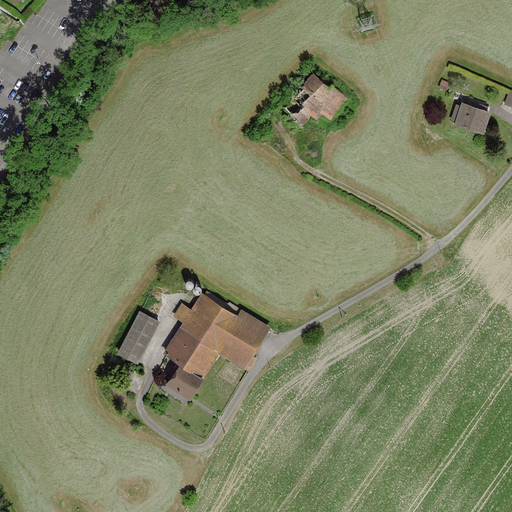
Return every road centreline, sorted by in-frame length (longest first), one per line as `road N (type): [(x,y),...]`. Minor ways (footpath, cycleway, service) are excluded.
road 1 (residential): [(151,368),(143,412),(174,440),(202,449),(289,336),(440,248),(511,171)]
road 2 (track): [(293,150),(303,166),(440,248)]
